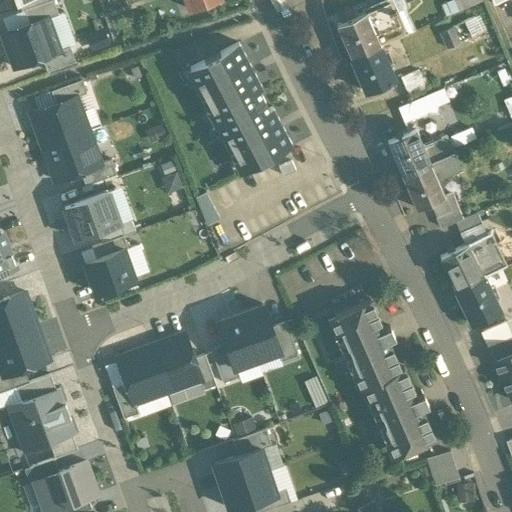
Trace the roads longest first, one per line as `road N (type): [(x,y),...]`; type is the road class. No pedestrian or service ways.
road 1 (residential): [(510,511),(481,429),(368,194)]
road 2 (residential): [(368,194),(189,291),(80,335)]
road 3 (residential): [(80,335),(0,121)]
road 4 (residential): [(368,194),(264,0)]
road 5 (residential): [(132,489),(80,335)]
